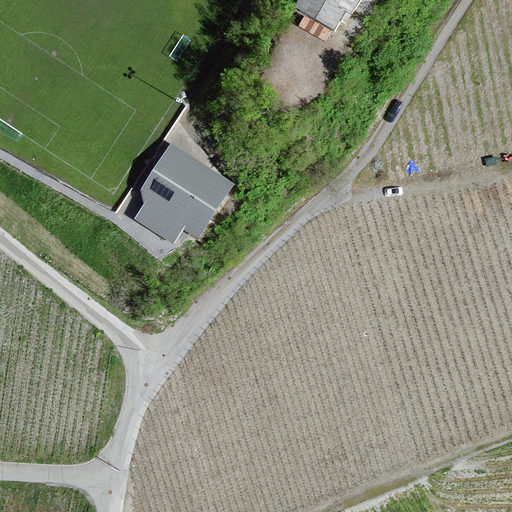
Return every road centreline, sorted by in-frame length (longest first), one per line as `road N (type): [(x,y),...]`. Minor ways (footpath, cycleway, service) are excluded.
road 1 (residential): [(148,364),(285,226),(335,191),(464,0)]
road 2 (track): [(511,437),(325,511)]
road 3 (residential): [(0,243),(148,364)]
road 4 (unclassified): [(109,511),(112,476),(148,364)]
